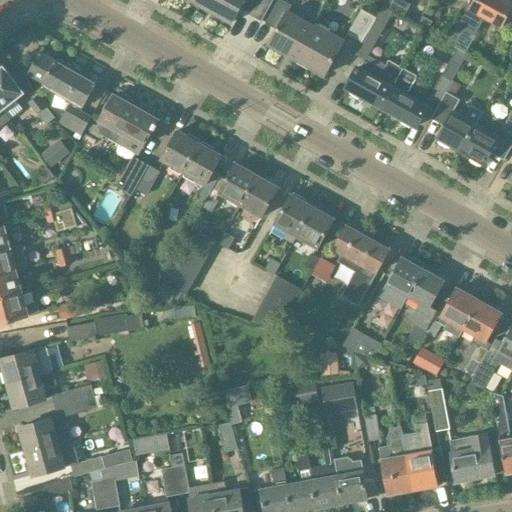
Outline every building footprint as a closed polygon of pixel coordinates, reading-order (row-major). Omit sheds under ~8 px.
[(191,0),(218,15),(216,17),(227,23),(229,21),(231,22),(239,8),(248,13),(254,0),(191,0)] [(261,21),(272,0),(254,0),(248,13),(261,21)] [(281,0),(277,0),(265,23),(276,29),(268,43),(296,59),(314,26),(288,11),(291,6),(281,0)] [(511,5),(511,1),(509,0),(473,0),(471,5),(469,8),(484,16),(501,26),(505,19),(511,5)] [(449,39),(447,43),(455,47),(465,29),(474,34),(484,16),(469,8),(471,5),(468,4),(459,20),(453,32),(449,39)] [(362,42),(354,55),(365,60),(365,61),(368,55),(392,13),(381,7),(377,14),(375,17),(361,42),(362,42)] [(347,34),(361,42),(375,17),(361,9),(347,34)] [(316,24),(314,26),(296,59),(325,75),(344,40),(316,24)] [(460,67),(467,54),(457,48),(450,61),(460,67)] [(84,104),(96,84),(40,53),(28,73),(43,81),(84,104)] [(357,67),(346,87),(351,89),(349,92),(360,97),(361,95),(381,106),(402,68),(388,60),(386,65),(368,55),(365,61),(365,60),(360,69),(357,67)] [(3,64),(0,66),(0,105),(3,109),(25,92),(3,64)] [(402,68),(381,106),(403,118),(401,121),(411,126),(413,124),(416,126),(427,106),(407,94),(417,76),(402,68)] [(442,74),(429,97),(439,102),(440,103),(446,92),(453,81),(453,80),(442,74)] [(431,119),(443,125),(436,137),(460,151),(482,112),(471,106),(465,117),(454,111),(459,100),(446,92),(440,103),(431,119)] [(114,95),(94,129),(139,154),(158,118),(156,117),(156,116),(148,111),(147,112),(125,100),(125,101),(114,95)] [(37,96),(29,102),(45,125),(54,118),(37,96)] [(0,105),(0,126),(11,118),(3,109),(0,105)] [(81,134),(90,116),(69,105),(59,124),(81,134)] [(460,151),(484,164),(490,152),(504,159),(511,148),(511,145),(511,111),(505,124),(483,112),(482,112),(460,151)] [(177,129),(161,159),(183,171),(199,142),(200,140),(190,134),(188,136),(177,129)] [(199,142),(183,171),(186,173),(184,177),(194,182),(196,179),(204,183),(206,184),(213,170),(222,155),(212,150),(214,147),(203,141),(202,143),(199,142)] [(118,184),(116,186),(132,195),(136,188),(134,187),(147,165),(133,156),(118,184)] [(234,162),(218,191),(240,204),(256,174),(258,172),(246,165),(245,168),(234,162)] [(134,187),(136,188),(147,195),(159,172),(147,165),(134,187)] [(219,174),(213,170),(206,184),(204,183),(196,196),(204,201),(208,194),(219,174)] [(279,186),(256,174),(240,204),(262,216),(279,186)] [(289,193),(273,222),(288,230),(284,238),(292,242),(293,243),(297,235),(296,235),(312,206),(304,202),(306,199),(294,193),(293,195),(289,193)] [(202,206),(203,206),(212,212),(218,200),(208,194),(202,206)] [(44,207),(46,215),(71,209),(69,200),(44,207)] [(0,203),(0,227),(4,226),(9,224),(3,202),(0,203)] [(312,206),(296,235),(297,235),(318,247),(334,218),(326,213),(327,211),(316,204),(314,207),(312,206)] [(61,226),(74,222),(71,209),(46,215),(48,223),(59,220),(61,226)] [(345,225),(333,247),(342,253),(338,262),(355,272),(341,296),(358,305),(377,272),(377,271),(389,249),(345,225)] [(0,227),(0,251),(10,248),(4,226),(0,227)] [(216,241),(192,227),(187,238),(210,252),(216,241)] [(234,238),(225,232),(219,243),(228,248),(234,238)] [(210,252),(187,238),(181,248),(205,261),(210,252)] [(10,248),(0,251),(0,274),(16,270),(27,267),(21,245),(10,248)] [(56,250),(58,259),(70,255),(68,247),(56,250)] [(205,261),(181,248),(175,259),(198,272),(205,261)] [(305,265),(312,269),(318,257),(311,253),(305,265)] [(60,267),(72,264),(70,255),(58,259),(60,267)] [(387,283),(380,296),(401,307),(407,295),(423,268),(424,265),(415,259),(413,262),(402,256),(387,283)] [(321,257),(321,258),(318,257),(312,269),(314,270),(312,275),(326,283),(336,266),(321,257)] [(265,269),(274,275),(280,263),(271,258),(265,269)] [(198,272),(175,259),(168,270),(192,283),(198,272)] [(423,268),(407,295),(420,302),(410,322),(415,325),(425,331),(432,319),(437,311),(429,306),(444,280),(433,274),(423,268)] [(0,274),(0,297),(22,292),(16,270),(0,274)] [(192,283),(168,270),(163,280),(186,294),(192,283)] [(301,288),(277,275),(271,285),(295,299),(301,288)] [(295,299),(271,285),(265,296),(289,310),(295,299)] [(444,329),(459,337),(464,328),(479,300),(456,287),(440,315),(449,319),(444,329)] [(0,297),(0,321),(28,314),(40,311),(38,303),(26,305),(22,292),(0,297)] [(289,310),(265,296),(259,307),(283,320),(289,310)] [(61,319),(96,311),(94,299),(58,306),(61,319)] [(478,336),(487,341),(503,313),(479,300),(464,328),(478,336)] [(194,305),(169,309),(171,320),(196,316),(194,305)] [(283,320),(259,307),(251,321),(278,330),(283,320)] [(67,327),(69,341),(144,328),(142,314),(127,316),(127,314),(94,319),(95,322),(67,327)] [(425,331),(435,336),(441,324),(432,319),(425,331)] [(511,323),(502,342),(495,338),(491,344),(487,351),(474,374),(469,385),(485,389),(497,366),(501,364),(511,370),(511,323)] [(353,328),(342,346),(354,353),(372,358),(380,344),(365,335),(353,328)] [(0,358),(7,383),(53,370),(46,346),(32,349),(0,358)] [(425,346),(416,361),(440,375),(449,359),(425,346)] [(487,351),(478,346),(465,369),(474,374),(487,351)] [(339,374),(337,352),(320,354),(322,375),(339,374)] [(357,369),(370,366),(368,359),(354,355),(357,369)] [(101,361),(84,365),(88,381),(105,376),(101,361)] [(7,383),(14,407),(46,398),(43,388),(57,385),(53,370),(7,383)] [(408,374),(410,387),(426,384),(424,374),(408,374)] [(441,379),(440,379),(428,380),(430,391),(428,391),(436,432),(450,429),(442,388),(441,379)] [(322,387),(327,414),(358,409),(353,382),(322,387)] [(297,403),(319,399),(315,383),(293,388),(297,403)] [(230,406),(254,401),(251,384),(227,389),(230,406)] [(91,385),(51,396),(54,406),(94,395),(91,385)] [(503,396),(490,393),(500,440),(499,440),(505,473),(511,471),(511,438),(503,396)] [(54,406),(57,418),(97,407),(94,395),(54,406)] [(364,417),(369,440),(381,438),(376,414),(364,417)] [(414,418),(417,432),(403,435),(413,490),(440,485),(433,449),(432,449),(426,415),(414,418)] [(51,417),(19,426),(26,451),(58,442),(72,439),(68,425),(55,428),(51,417)] [(230,422),(219,425),(226,452),(237,450),(230,422)] [(470,437),(450,440),(452,452),(450,452),(456,482),(495,475),(489,444),(490,444),(488,432),(470,435),(470,437)] [(137,436),(138,451),(171,450),(170,435),(137,436)] [(379,459),(386,495),(413,490),(403,435),(406,454),(391,457),(389,446),(378,448),(380,459),(379,459)] [(58,442),(26,451),(33,475),(65,466),(70,465),(80,462),(73,439),(72,439),(58,442)] [(310,469),(318,508),(343,503),(335,460),(335,459),(334,450),(324,452),(326,466),(311,469),(310,469)] [(301,481),(287,483),(292,511),(295,511),(318,508),(310,469),(311,469),(308,454),(296,456),(301,481)] [(102,457),(70,465),(73,477),(90,472),(90,473),(101,469),(105,467),(102,457)] [(343,503),(368,499),(361,460),(353,462),(347,457),(335,459),(335,460),(343,503)] [(189,498),(191,511),(217,511),(212,484),(189,488),(185,465),(173,467),(178,495),(188,493),(189,498)] [(112,467),(105,468),(105,467),(101,469),(108,508),(120,506),(114,477),(112,467)] [(166,497),(178,495),(173,467),(161,469),(166,497)] [(260,488),(264,511),(292,511),(287,483),(286,484),(284,468),(271,470),(273,486),(260,488)] [(98,510),(108,508),(101,469),(90,473),(92,482),(98,510)] [(43,485),(46,497),(73,490),(70,478),(43,485)] [(224,482),(212,484),(217,511),(243,511),(239,489),(225,491),(224,482)] [(170,511),(169,502),(144,506),(145,511),(170,511)]
